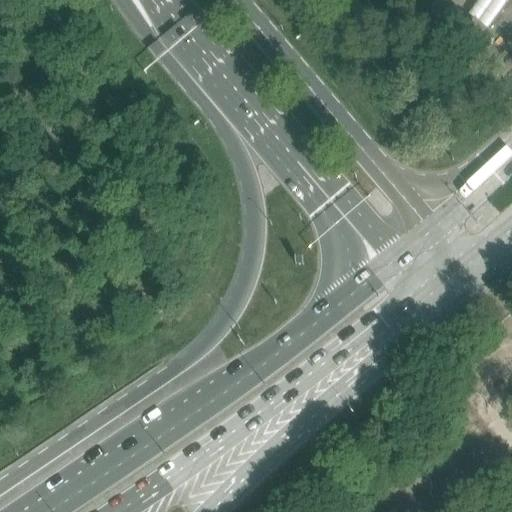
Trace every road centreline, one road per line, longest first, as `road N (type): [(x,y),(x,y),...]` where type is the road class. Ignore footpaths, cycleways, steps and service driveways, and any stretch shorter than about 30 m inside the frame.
road 1 (secondary): [(122,0),(246,160),(256,194),(247,287),(237,314),(205,351),(0,488)]
road 2 (secondary): [(386,268),(36,511)]
road 3 (secondary): [(116,511),(449,278)]
road 4 (secondary): [(160,0),(386,268)]
road 5 (secondary): [(215,511),(397,351),(449,278)]
road 6 (secondary): [(433,232),(233,0)]
road 7 (unclassified): [(511,340),(489,347),(474,373),(476,391),(511,434)]
